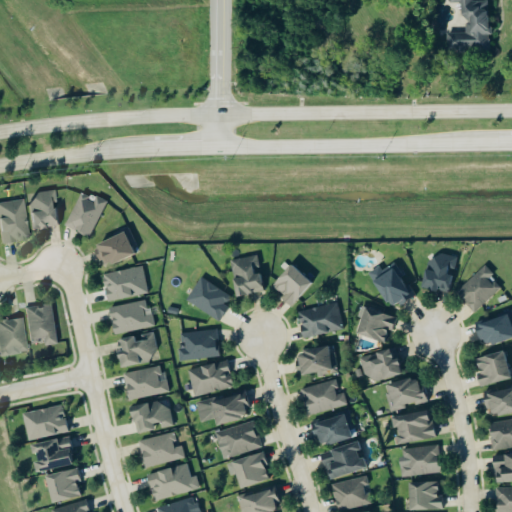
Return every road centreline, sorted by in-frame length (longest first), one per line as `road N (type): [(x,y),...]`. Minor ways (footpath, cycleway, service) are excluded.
road 1 (secondary): [(219,148),(511,145)]
road 2 (secondary): [(511,117),(220,117)]
road 3 (residential): [(124,511),(69,266)]
road 4 (secondary): [(220,117),(0,132)]
road 5 (secondary): [(0,167),(219,148)]
road 6 (residential): [(261,336),(309,511)]
road 7 (residential): [(436,334),(463,429),(471,511)]
road 8 (tertiary): [(219,148),(220,0)]
